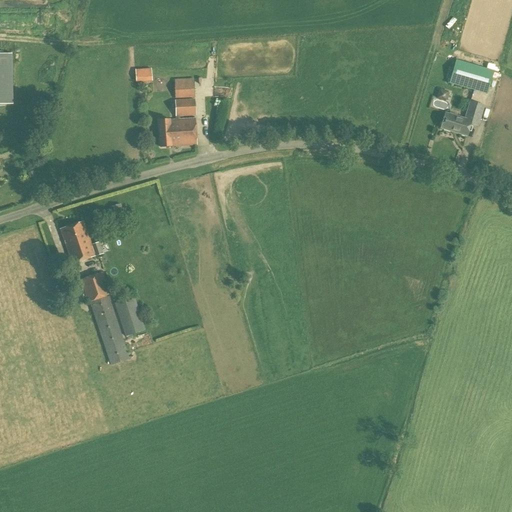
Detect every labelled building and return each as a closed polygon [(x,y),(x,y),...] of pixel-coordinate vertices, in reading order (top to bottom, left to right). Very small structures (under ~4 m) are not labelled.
[(0,104),(13,104),(12,54),(0,53),(0,104)] [(487,95),(494,71),(456,60),(449,84),(487,95)] [(175,99),(195,98),(194,79),(175,80),(175,99)] [(448,92),(440,89),(440,90),(439,90),(436,98),(438,98),(437,99),(445,102),(445,101),(446,101),(449,93),(448,93),(448,92)] [(176,117),(196,116),(195,99),(175,101),(176,117)] [(477,126),(484,106),(470,102),(465,119),(445,113),(441,128),(467,136),(470,124),(477,126)] [(161,147),(172,146),(197,145),(195,119),(158,120),(161,147)] [(114,222),(124,220),(120,204),(110,207),(114,222)] [(91,245),(83,221),(60,229),(71,264),(95,256),(103,254),(99,243),(91,245)] [(130,359),(108,296),(110,295),(102,272),(80,280),(87,303),(89,302),(110,366),(130,359)] [(125,337),(145,330),(134,297),(114,304),(125,337)]
